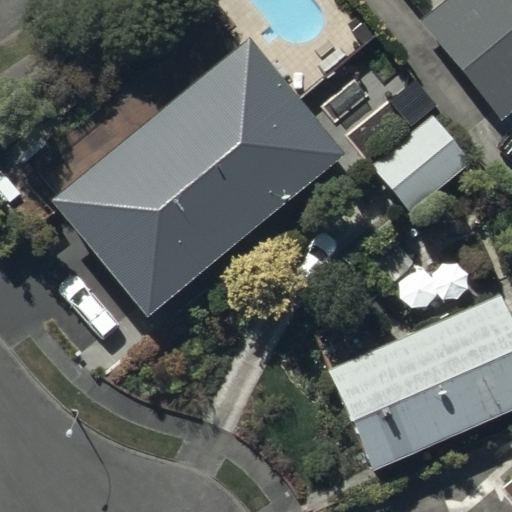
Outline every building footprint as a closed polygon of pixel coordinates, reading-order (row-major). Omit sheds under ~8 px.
[(511,0),(427,0),(420,6),(502,107),(511,99),(511,0)] [(213,14),(28,167),(145,308),(343,154),(249,36),(241,44),(213,14)] [(407,116),(367,151),(413,204),(475,150),(434,103),(441,98),(416,68),(387,94),(407,116)] [(511,287),(508,279),(331,355),(341,378),(336,381),(354,423),(360,420),(376,457),(511,398),(511,287)] [(511,464),(501,474),(511,487),(511,464)]
